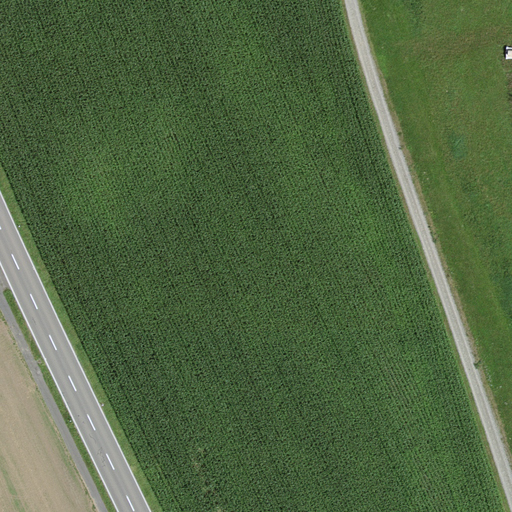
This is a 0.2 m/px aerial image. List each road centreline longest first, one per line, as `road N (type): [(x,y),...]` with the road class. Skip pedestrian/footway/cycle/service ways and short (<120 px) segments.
road 1 (track): [(352,0),(511,488)]
road 2 (secondary): [(0,225),(135,511)]
